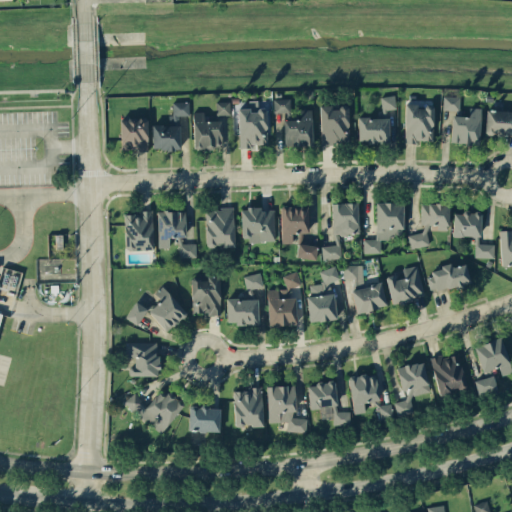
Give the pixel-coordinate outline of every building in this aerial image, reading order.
[(381,96),(382,110),(396,109),(394,95),(381,96)] [(460,96),(443,95),(443,109),(459,110),(460,96)] [(274,112),(290,111),(290,98),(273,98),(274,112)] [(172,101),(172,115),(168,115),(168,124),(179,125),(179,115),(189,115),(189,102),(172,101)] [(216,115),(230,114),(230,101),(216,101),(216,115)] [(404,141),(433,142),(434,106),(417,105),(417,103),(405,103),(404,141)] [(320,105),(321,144),(349,143),(348,106),(331,107),(331,105),(320,105)] [(451,115),(450,142),(480,143),(482,108),(469,107),(469,116),(451,115)] [(283,119),(284,145),(312,144),(311,109),(299,109),(300,119),(283,119)] [(485,133),(511,134),(511,110),(486,110),(485,133)] [(204,120),(203,111),(192,111),(194,147),(222,147),(221,120),(204,120)] [(358,140),(367,140),(367,142),(390,142),(389,116),(357,117),(358,140)] [(133,151),(148,151),(146,117),(120,118),(121,148),(133,148),(133,151)] [(180,125),(152,125),(151,148),(179,149),(180,125)] [(359,233),(358,202),(331,203),(332,234),(359,233)] [(376,238),(363,238),(363,252),(380,252),(380,238),(404,237),(403,202),(375,202),(376,238)] [(420,227),(449,228),(450,203),(421,203),(420,227)] [(281,242),(293,242),(293,233),(308,232),(307,205),(280,206),(281,242)] [(205,209),(206,247),(234,246),(233,207),(205,209)] [(241,241),(274,240),(274,209),(260,209),(260,207),(240,207),(241,241)] [(153,248),(151,210),(139,210),(139,214),(124,215),(125,249),(153,248)] [(158,247),(169,247),(169,236),(186,236),(185,210),(156,211),(158,247)] [(481,237),(482,212),(453,211),(452,235),(481,237)] [(429,244),(426,230),(407,234),(410,248),(429,244)] [(179,257),(196,256),(195,243),(179,243),(179,257)] [(317,244),(297,243),(296,257),(316,258),(317,244)] [(321,246),(323,259),(341,257),(339,243),(321,246)] [(476,243),(475,257),(494,257),(494,244),(476,243)] [(386,306),(381,282),(365,285),(360,262),(342,267),(345,279),(352,277),(355,289),(351,290),(356,313),(386,306)] [(431,289),(469,284),(466,263),(452,266),(452,265),(428,268),(431,289)] [(402,268),(404,277),(394,280),(393,274),(386,276),(392,303),(424,296),(417,264),(402,268)] [(310,321),(335,319),(332,280),(338,279),(337,267),(320,268),(322,283),(306,284),(310,321)] [(246,289),(263,286),(260,272),(244,276),(246,289)] [(267,289),(269,326),(295,325),(294,285),(299,285),(298,272),(284,273),(285,288),(267,289)] [(190,275),(192,314),(220,313),(219,274),(190,275)] [(148,310),(164,331),(186,315),(164,285),(154,292),(161,301),(148,310)] [(226,323),(257,324),(258,299),(227,298),(226,323)] [(136,325),(147,308),(135,301),(125,317),(136,325)] [(473,346),(483,372),(499,367),(502,375),(511,371),(511,369),(500,337),(473,346)] [(126,375),(158,375),(159,355),(155,355),(156,342),(127,341),(126,375)] [(439,395),(466,389),(459,353),(443,357),(442,354),(430,357),(439,395)] [(379,400),(375,372),(348,377),(354,413),(365,412),(363,402),(379,400)] [(478,394),(497,388),(492,374),(473,381),(478,394)] [(309,409),(330,407),(331,416),(332,416),(333,425),(350,424),(349,410),(337,411),(335,381),(307,383),(309,409)] [(267,422),(286,421),(287,431),(306,431),(306,417),(295,418),(294,385),(266,386),(267,422)] [(261,386),(249,386),(249,391),(233,391),(235,427),(263,427),(261,386)] [(161,432),(183,404),(161,387),(147,404),(132,392),(124,403),(161,432)] [(378,423),(394,421),(392,403),(376,405),(378,423)] [(220,407),(189,406),(188,430),(219,431),(220,407)] [(490,511),(486,500),(473,504),(475,511),(490,511)]
